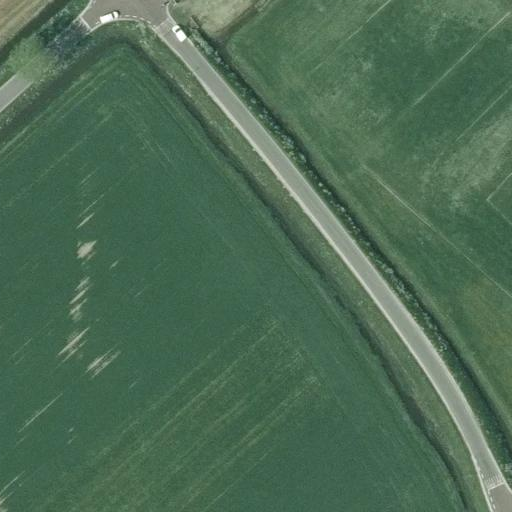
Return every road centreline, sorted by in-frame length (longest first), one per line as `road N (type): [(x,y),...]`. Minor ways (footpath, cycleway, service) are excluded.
road 1 (tertiary): [(501,511),(452,403),(384,300),(139,0)]
road 2 (tertiary): [(0,100),(110,0)]
